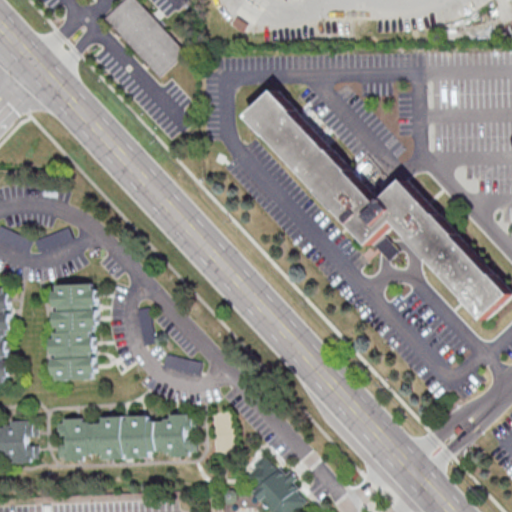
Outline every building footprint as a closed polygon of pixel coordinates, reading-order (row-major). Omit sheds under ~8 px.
[(112,20),(135,0),(139,0),(191,59),(165,81),(112,20)] [(255,117),(282,91),(388,207),(415,182),(511,287),(511,308),(493,326),(402,226),(377,249),(255,117)] [(57,285),(98,284),(98,378),(55,379),(57,285)] [(0,286),(14,286),(13,383),(0,383),(0,286)] [(60,419),(62,457),(205,455),(203,415),(128,417),(60,419)] [(0,422),(38,421),(42,459),(0,460),(0,422)] [(249,473),(258,487),(255,490),(264,504),(271,510),(269,511),(296,511),(300,508),(309,502),(295,481),(299,477),(290,470),(286,472),(264,454),(249,473)]
